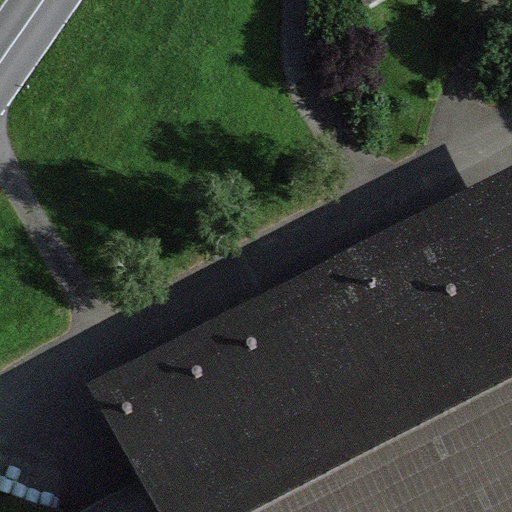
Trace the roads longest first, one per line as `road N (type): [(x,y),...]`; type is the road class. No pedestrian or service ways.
road 1 (residential): [(0,399),(511,129)]
road 2 (track): [(107,343),(0,156)]
